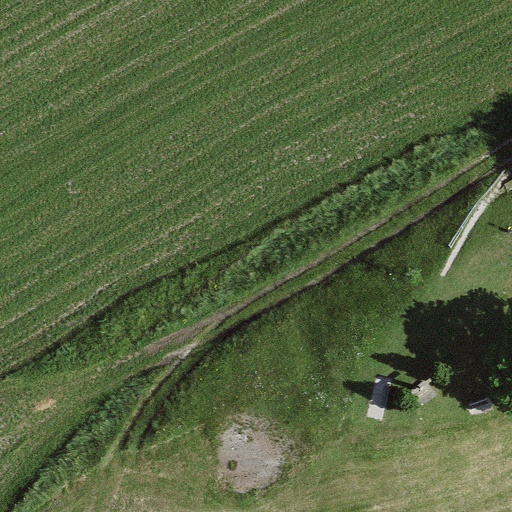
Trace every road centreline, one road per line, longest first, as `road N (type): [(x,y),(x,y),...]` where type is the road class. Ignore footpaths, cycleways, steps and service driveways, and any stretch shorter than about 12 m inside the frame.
road 1 (track): [(510,152),(193,342),(43,391)]
road 2 (track): [(193,342),(136,421),(103,510)]
